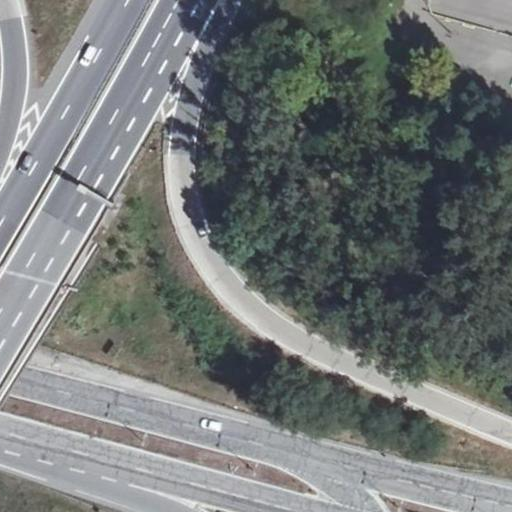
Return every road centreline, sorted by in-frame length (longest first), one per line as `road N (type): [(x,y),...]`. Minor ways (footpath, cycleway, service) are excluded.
road 1 (trunk): [(511,433),(320,353),(269,323),(219,275),(185,202),(181,153),(227,0)]
road 2 (trunk): [(0,314),(179,0)]
road 3 (secondary): [(317,461),(0,375)]
road 4 (secondary): [(8,435),(303,511)]
road 5 (trunk): [(126,0),(0,222)]
road 6 (secondary): [(511,506),(317,461)]
road 7 (trunk): [(8,435),(172,511)]
road 8 (trunk): [(4,0),(15,68),(0,150)]
